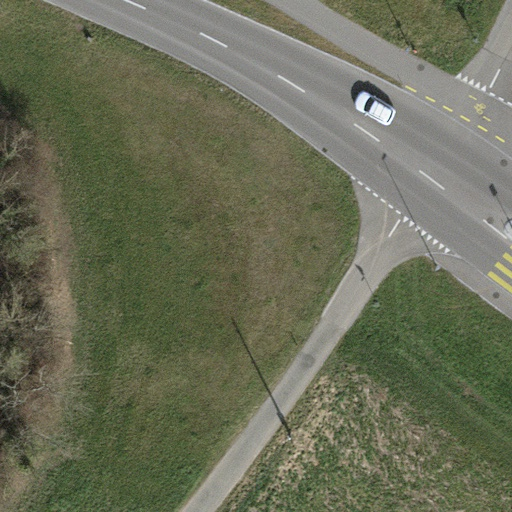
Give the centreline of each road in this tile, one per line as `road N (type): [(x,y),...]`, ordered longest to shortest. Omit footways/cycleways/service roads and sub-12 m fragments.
road 1 (track): [(194,511),(260,438),(431,168)]
road 2 (tertiary): [(122,0),(265,65),(431,168)]
road 3 (residential): [(431,168),(511,27)]
